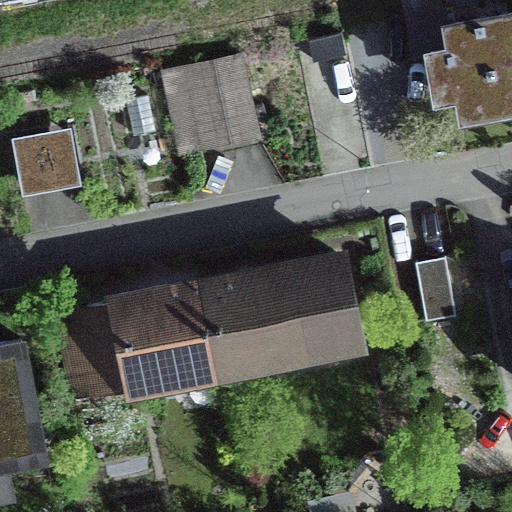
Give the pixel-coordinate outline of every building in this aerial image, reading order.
[(511,15),(446,28),(443,13),(406,20),(413,56),(427,54),(435,97),(447,94),(457,93),(460,115),(511,105),(511,15)] [(239,56),(158,73),(175,155),(256,137),(239,56)] [(11,143),(22,202),(78,191),(67,132),(11,143)] [(60,312),(70,397),(355,342),(337,257),(274,270),(163,292),(60,312)] [(442,258),(413,263),(423,322),(453,316),(442,258)] [(18,341),(0,344),(0,462),(40,455),(18,341)]
